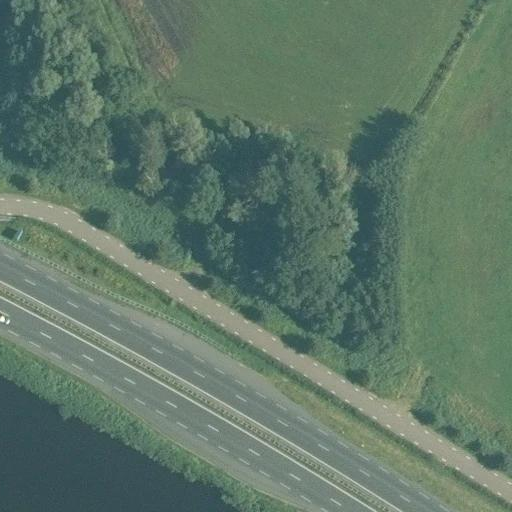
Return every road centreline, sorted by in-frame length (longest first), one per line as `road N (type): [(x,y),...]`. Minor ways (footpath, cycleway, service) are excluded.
road 1 (unclassified): [(0,205),(62,217),(511,493)]
road 2 (trunk): [(425,511),(272,416),(0,265)]
road 3 (trunk): [(0,312),(347,511)]
